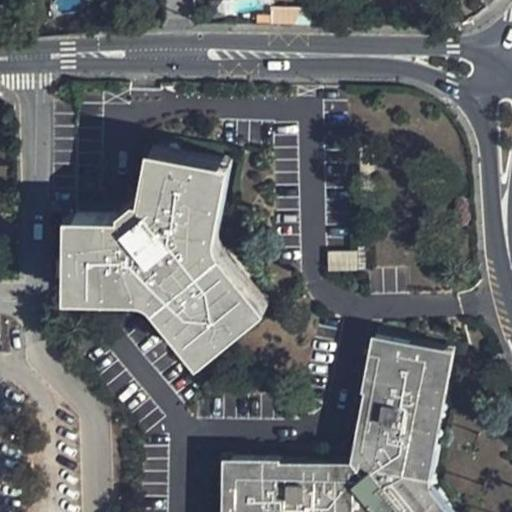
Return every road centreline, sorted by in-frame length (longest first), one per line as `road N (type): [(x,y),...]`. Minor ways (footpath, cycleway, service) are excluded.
road 1 (residential): [(505,66),(453,52),(383,48),(97,55)]
road 2 (residential): [(97,55),(382,68),(450,85),(473,104)]
road 3 (residential): [(473,104),(511,284)]
